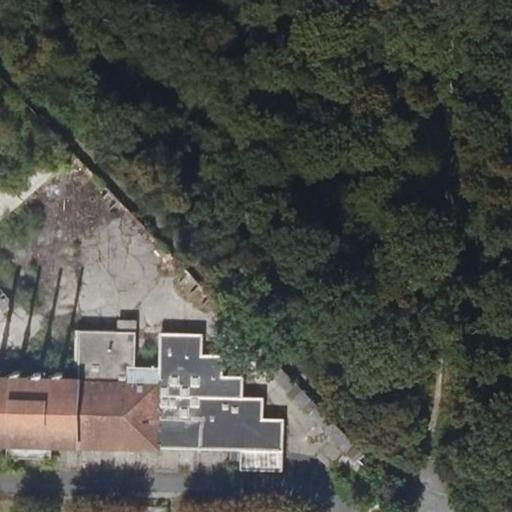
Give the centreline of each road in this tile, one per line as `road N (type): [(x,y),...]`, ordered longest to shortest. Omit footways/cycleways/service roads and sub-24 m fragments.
road 1 (track): [(0,70),(431,509)]
road 2 (track): [(440,0),(431,509)]
